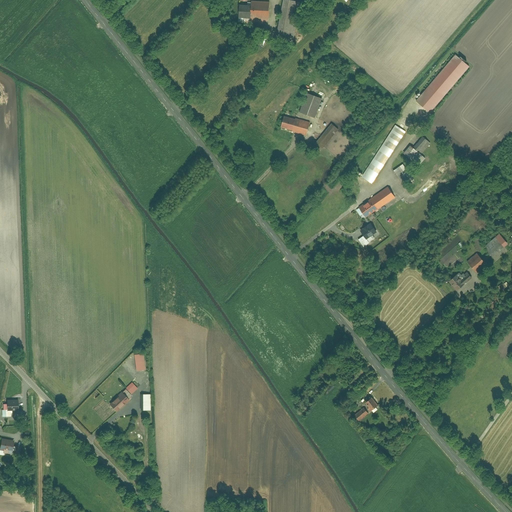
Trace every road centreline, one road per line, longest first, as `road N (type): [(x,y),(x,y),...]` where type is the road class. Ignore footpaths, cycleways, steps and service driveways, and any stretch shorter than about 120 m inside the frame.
road 1 (tertiary): [(84,0),(507,511)]
road 2 (residential): [(0,351),(155,511)]
